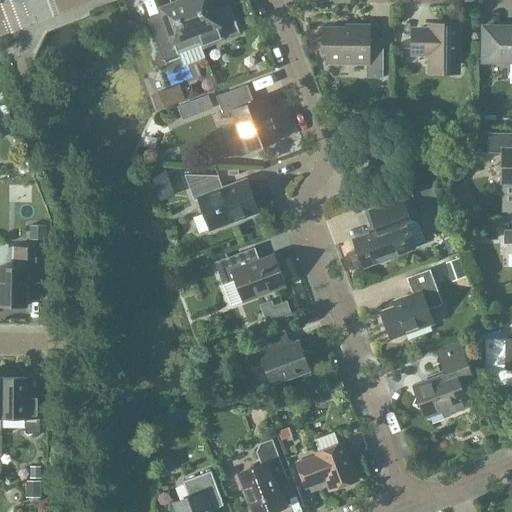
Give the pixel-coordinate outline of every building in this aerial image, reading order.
[(200,45),(183,0),(178,0),(160,7),(167,28),(152,33),(163,61),(178,55),(177,53),(200,45)] [(209,0),(183,0),(200,45),(201,47),(239,33),(229,5),(214,11),(209,0)] [(366,78),(382,78),(382,39),(368,39),(369,26),(353,26),(353,28),(322,28),(322,51),(326,51),(326,62),(366,63),(366,78)] [(456,74),(456,64),(457,27),(430,26),(430,30),(414,30),(414,52),(430,52),(430,74),(456,74)] [(511,27),(483,27),(482,61),(511,61),(511,27)] [(270,113),(265,97),(253,102),(246,84),(216,96),(223,114),(232,111),(247,151),(278,140),(268,114),(270,113)] [(511,134),(481,134),(481,151),(503,152),(503,182),(511,181),(511,134)] [(257,212),(245,180),(222,188),(217,175),(184,174),(194,200),(198,199),(210,229),(257,212)] [(376,229),(352,238),(363,267),(414,248),(412,244),(424,240),(418,222),(410,220),(419,216),(410,194),(401,198),(369,210),(376,229)] [(511,229),(503,229),(503,243),(511,243),(511,229)] [(0,266),(0,305),(26,305),(26,281),(41,282),(41,247),(13,247),(13,267),(0,266)] [(235,280),(242,301),(284,285),(273,255),(232,270),(227,257),(214,262),(222,285),(235,280)] [(445,263),(451,282),(468,277),(461,257),(445,263)] [(402,302),(380,311),(390,339),(433,323),(428,309),(442,304),(429,269),(406,278),(412,293),(400,298),(402,302)] [(271,384),(309,370),(306,362),(310,353),(301,349),(298,341),(289,344),(284,329),(262,338),(263,341),(243,349),(249,364),(257,367),(264,365),(271,384)] [(478,336),(488,350),(497,344),(488,329),(478,336)] [(441,409),(444,415),(468,406),(458,382),(472,377),(463,353),(440,361),(445,375),(413,387),(418,402),(416,407),(426,411),(427,414),(441,409)] [(1,377),(1,417),(25,417),(25,433),(39,433),(39,402),(26,402),(26,377),(1,377)] [(237,474),(251,511),(271,511),(285,507),(275,481),(286,477),(272,439),(259,443),(256,451),(261,465),(237,474)] [(325,481),(329,490),(357,480),(343,442),(315,453),(316,456),(296,463),(305,489),(325,481)] [(209,511),(207,505),(221,500),(210,471),(182,481),(188,497),(174,503),(177,511),(209,511)]
